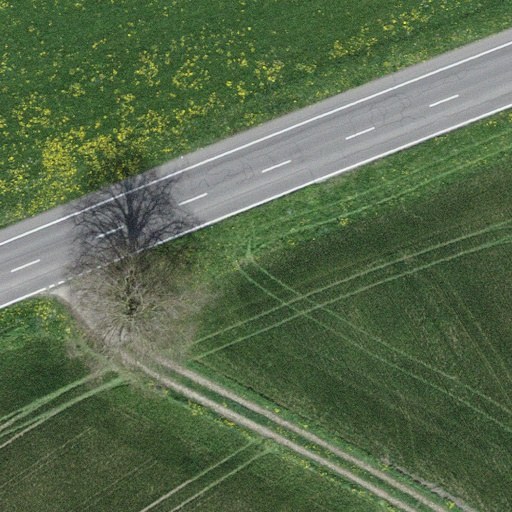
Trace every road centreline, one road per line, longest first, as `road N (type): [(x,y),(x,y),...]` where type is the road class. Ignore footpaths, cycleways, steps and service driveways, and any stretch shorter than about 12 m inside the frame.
road 1 (tertiary): [(511,77),(0,277)]
road 2 (track): [(427,511),(151,363),(113,334),(54,254)]
